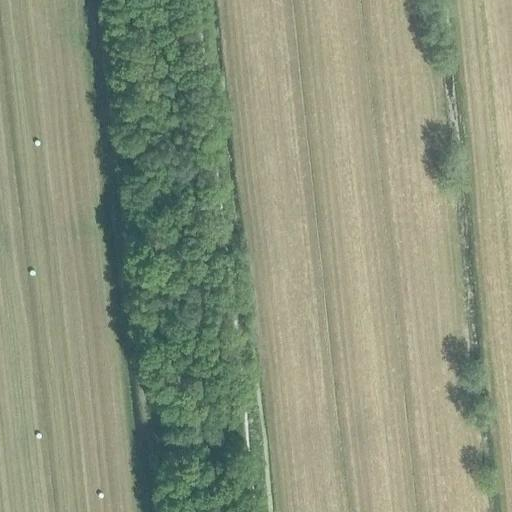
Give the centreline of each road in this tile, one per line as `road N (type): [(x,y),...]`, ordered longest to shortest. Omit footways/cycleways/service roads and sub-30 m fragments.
road 1 (track): [(99,0),(147,416),(244,410)]
road 2 (track): [(246,431),(147,437),(155,511)]
